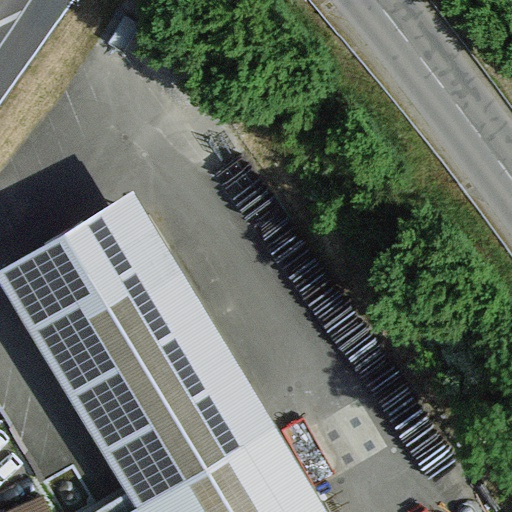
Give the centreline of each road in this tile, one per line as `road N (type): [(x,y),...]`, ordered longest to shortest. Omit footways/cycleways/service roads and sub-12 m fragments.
road 1 (tertiary): [(511,179),(373,0)]
road 2 (unknown): [(0,301),(78,463)]
